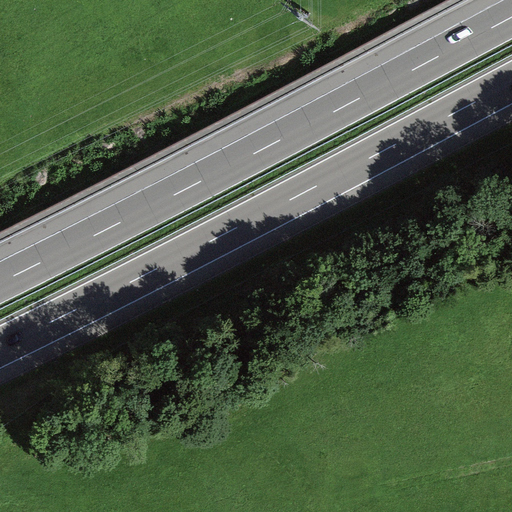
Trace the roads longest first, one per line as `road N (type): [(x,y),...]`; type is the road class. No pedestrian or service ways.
road 1 (motorway): [(0,348),(511,81)]
road 2 (motorway): [(511,16),(0,282)]
road 3 (track): [(384,490),(511,462)]
